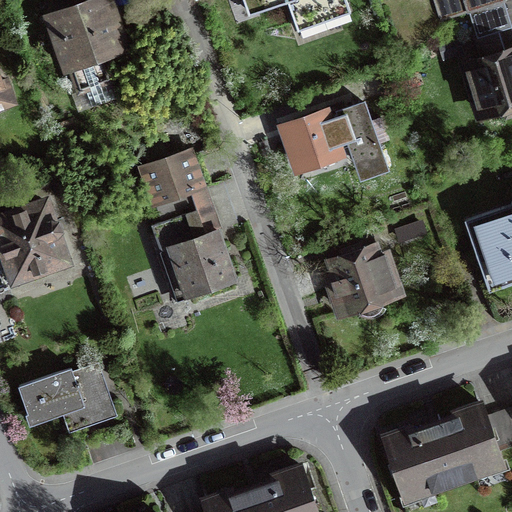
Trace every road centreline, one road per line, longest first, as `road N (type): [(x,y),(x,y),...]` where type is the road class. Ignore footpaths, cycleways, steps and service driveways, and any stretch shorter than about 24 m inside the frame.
road 1 (residential): [(186,0),(328,412)]
road 2 (residential): [(45,511),(328,412)]
road 3 (residential): [(328,412),(511,343)]
